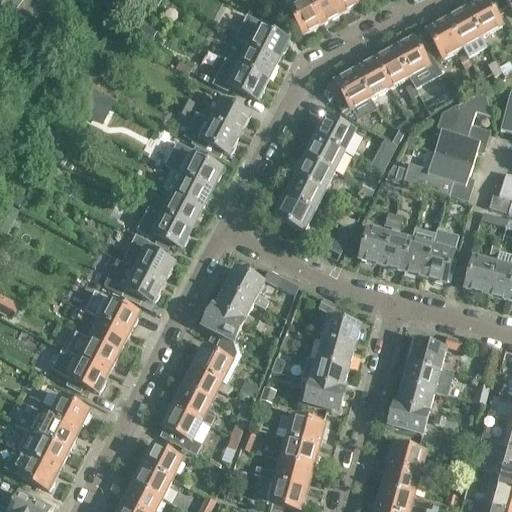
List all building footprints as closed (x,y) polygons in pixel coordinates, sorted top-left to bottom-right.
[(144,0),(143,1),(157,10),(163,0),(144,0)] [(276,0),(275,0),(284,18),(291,14),(304,37),(306,36),(309,36),(313,34),(314,31),(324,26),(309,0),(276,0)] [(334,0),(309,0),(324,26),(343,15),(334,0)] [(360,0),(334,0),(343,15),(363,5),(360,0)] [(503,30),(487,0),(467,11),(483,41),(503,30)] [(483,41),(467,11),(447,22),(463,52),(483,41)] [(151,41),(158,28),(143,21),(136,34),(151,41)] [(444,61),(442,62),(442,63),(463,52),(447,22),(428,32),(444,61)] [(259,26),(248,48),(279,63),(289,43),(260,28),(261,27),(259,26)] [(414,40),(394,51),(410,81),(414,88),(416,92),(443,77),(425,45),(418,49),(414,40)] [(248,48),(238,67),(269,83),(279,63),(248,48)] [(394,51),(374,62),(391,92),(410,81),(394,51)] [(459,61),(466,73),(472,69),(466,57),(459,61)] [(87,60),(79,77),(102,89),(111,72),(87,60)] [(374,62),(355,73),(372,103),(391,92),(374,62)] [(488,67),(495,79),(502,74),(496,63),(488,67)] [(511,67),(510,63),(499,69),(502,74),(504,76),(511,71),(511,67)] [(192,70),(180,64),(176,71),(188,78),(192,70)] [(227,89),(228,90),(229,88),(258,103),(269,83),(238,67),(227,89)] [(355,73),(327,88),(335,102),(343,98),(352,113),(365,106),(374,122),(381,118),(372,103),(355,73)] [(199,82),(208,86),(210,82),(202,77),(199,82)] [(407,92),(413,103),(420,100),(416,92),(414,88),(407,92)] [(90,112),(98,99),(81,90),(74,104),(90,112)] [(441,138),(436,155),(475,167),(479,156),(486,156),(493,134),(474,128),(478,114),(489,110),(485,93),(444,116),(436,136),(441,138)] [(511,96),(502,132),(511,134),(511,96)] [(180,98),(177,105),(188,111),(192,104),(180,98)] [(221,100),(210,122),(241,137),(251,117),(222,102),(223,100),(221,100)] [(177,105),(173,112),(185,118),(188,111),(177,105)] [(438,113),(434,106),(426,110),(430,117),(438,113)] [(189,138),(200,144),(201,143),(231,158),(241,137),(210,122),(200,116),(189,138)] [(347,155),(357,135),(327,119),(316,139),(347,155)] [(406,121),(395,129),(405,135),(410,128),(406,121)] [(392,130),(387,138),(399,145),(403,136),(392,130)] [(53,160),(60,147),(43,138),(36,152),(53,160)] [(410,138),(408,146),(419,150),(422,141),(410,138)] [(316,139),(306,159),(337,174),(347,155),(316,139)] [(385,142),(371,168),(383,175),(397,149),(385,142)] [(169,170),(182,176),(213,192),(223,172),(194,156),(197,150),(184,143),(169,170)] [(86,144),(83,149),(90,153),(92,148),(86,144)] [(400,169),(397,181),(470,204),(477,183),(471,179),(475,167),(436,155),(431,172),(411,166),(409,172),(400,169)] [(52,164),(41,159),(38,165),(48,170),(52,164)] [(306,159),(296,178),(327,194),(337,174),(306,159)] [(159,189),(172,196),(203,211),(213,192),(182,176),(169,170),(159,189)] [(504,189),(497,189),(491,211),(510,217),(511,217),(511,177),(508,177),(504,189)] [(327,194),(296,178),(286,198),(316,214),(327,194)] [(358,186),(373,194),(377,187),(361,179),(358,186)] [(393,191),(383,188),(379,196),(390,200),(393,191)] [(148,209),(162,216),(193,231),(203,211),(172,196),(159,189),(148,209)] [(371,198),(373,194),(363,189),(361,193),(371,198)] [(15,195),(9,204),(18,210),(25,201),(15,195)] [(286,198),(276,218),(306,234),(316,214),(286,198)] [(19,214),(6,207),(0,216),(0,232),(7,236),(19,214)] [(332,222),(353,233),(358,224),(337,213),(332,222)] [(490,217),(481,214),(479,222),(488,224),(490,217)] [(393,229),(396,217),(388,215),(385,227),(393,229)] [(151,237),(152,238),(153,236),(182,251),(193,231),(162,216),(151,237)] [(401,231),(404,219),(396,217),(393,229),(401,231)] [(369,228),(360,261),(382,267),(391,234),(382,232),(369,228)] [(413,240),(404,273),(425,278),(434,246),(435,241),(436,237),(415,231),(413,240)] [(391,234),(382,267),(404,273),(413,240),(401,237),(391,234)] [(303,236),(299,244),(311,250),(315,242),(303,236)] [(136,237),(121,264),(165,286),(175,265),(160,258),(164,251),(136,237)] [(0,263),(3,264),(12,247),(0,239),(0,263)] [(498,257),(502,245),(493,243),(490,255),(498,257)] [(502,245),(497,263),(488,296),(509,302),(511,290),(511,267),(505,266),(510,248),(502,245)] [(434,246),(425,278),(447,284),(456,252),(434,246)] [(473,257),(474,258),(466,290),(488,296),(497,263),(473,257)] [(122,297),(137,305),(140,299),(154,306),(165,286),(121,264),(117,262),(103,287),(122,297)] [(265,284),(236,270),(226,290),(255,305),(266,311),(270,303),(260,297),(267,284),(266,283),(265,284)] [(299,290),(270,275),(266,283),(267,284),(296,297),(299,290)] [(255,306),(226,290),(216,309),(262,333),(266,326),(249,317),(255,306)] [(0,315),(11,321),(19,307),(0,297),(0,315)] [(110,299),(99,321),(130,336),(140,316),(111,301),(112,300),(110,299)] [(325,302),(321,310),(332,315),(337,308),(325,302)] [(73,307),(69,314),(81,320),(84,313),(73,307)] [(236,345),(246,325),(216,309),(214,308),(204,329),(211,333),(207,341),(218,347),(241,359),(242,357),(236,345)] [(85,314),(93,318),(96,313),(87,309),(85,314)] [(360,328),(328,319),(322,341),(355,350),(360,328)] [(99,321),(89,341),(120,356),(130,336),(99,321)] [(286,338),(281,352),(288,354),(294,341),(286,338)] [(448,340),(446,348),(447,349),(448,349),(459,352),(461,343),(448,340)] [(89,341),(79,360),(110,376),(120,356),(89,341)] [(355,350),(322,341),(316,362),(349,371),(355,350)] [(414,343),(408,365),(441,374),(448,349),(447,349),(446,352),(414,343)] [(194,369),(225,385),(227,386),(241,359),(218,347),(215,354),(205,349),(194,369)] [(511,357),(505,356),(499,377),(511,380),(511,357)] [(343,392),(349,371),(316,362),(304,359),(298,380),(309,383),(343,392)] [(68,382),(69,383),(70,381),(99,396),(110,376),(79,360),(68,382)] [(278,361),(273,373),(282,376),(287,364),(278,361)] [(408,365),(402,386),(436,395),(441,374),(408,365)] [(194,369),(184,389),(215,404),(220,393),(228,397),(232,389),(224,385),(225,385),(194,369)] [(511,380),(499,377),(494,399),(511,403),(511,380)] [(240,392),(255,401),(259,391),(245,383),(240,392)] [(309,383),(304,405),(339,415),(345,392),(343,392),(309,383)] [(395,406),(394,407),(431,417),(432,414),(431,414),(436,395),(402,386),(397,407),(395,406)] [(177,402),(174,408),(205,424),(204,425),(211,428),(216,418),(215,414),(211,412),(215,404),(184,389),(180,387),(174,400),(177,402)] [(267,389),(262,401),(274,406),(279,393),(267,389)] [(26,406),(49,418),(79,434),(89,414),(60,399),(61,397),(48,391),(41,404),(31,398),(26,406)] [(476,406),(484,408),(488,393),(480,391),(476,406)] [(511,403),(494,399),(488,419),(511,425),(511,426),(511,403)] [(239,418),(247,421),(252,410),(242,406),(238,417),(239,418)] [(431,417),(394,407),(389,429),(423,438),(423,439),(424,439),(431,417)] [(174,408),(164,429),(169,431),(165,440),(192,454),(197,445),(194,444),(204,425),(205,424),(174,408)] [(24,431),(39,438),(69,454),(79,434),(35,411),(24,431)] [(458,415),(456,422),(468,426),(470,419),(458,415)] [(239,441),(247,421),(239,418),(236,425),(235,425),(229,437),(239,441)] [(325,428),(292,418),(288,432),(275,428),(273,437),(319,449),(325,428)] [(460,424),(451,421),(439,418),(437,425),(458,430),(460,424)] [(488,419),(482,441),(511,449),(511,426),(511,425),(488,419)] [(256,432),(264,435),(267,426),(258,423),(256,432)] [(18,452),(29,458),(59,473),(69,454),(39,438),(28,433),(18,452)] [(249,433),(242,451),(249,454),(256,436),(249,433)] [(234,452),(239,441),(229,437),(225,448),(234,452)] [(319,449),(286,441),(280,462),(314,471),(319,449)] [(477,460),(477,461),(499,468),(503,469),(511,471),(511,449),(482,441),(477,460)] [(155,447),(144,467),(174,482),(185,461),(184,461),(184,462),(155,447)] [(395,447),(389,469),(422,478),(429,454),(427,453),(426,455),(395,447)] [(19,477),(49,493),(59,473),(29,458),(18,452),(8,472),(19,477)] [(476,461),(471,482),(497,490),(511,494),(511,471),(503,469),(499,468),(476,461)] [(254,477),(256,478),(275,483),(308,492),(314,471),(280,462),(277,475),(256,469),(254,477)] [(144,467),(134,487),(164,502),(174,482),(144,467)] [(389,469),(383,490),(416,499),(422,478),(389,469)] [(456,487),(458,478),(446,475),(444,483),(456,487)] [(184,478),(180,485),(192,491),(195,484),(184,478)] [(471,482),(464,504),(493,511),(511,511),(511,494),(497,490),(471,482)] [(302,511),(308,492),(275,483),(268,507),(284,511),(285,509),(295,511),(302,511)] [(134,487),(124,506),(135,511),(159,511),(164,502),(134,487)] [(383,490),(377,511),(380,511),(422,511),(420,508),(414,506),(416,499),(383,490)] [(0,511),(1,511),(49,511),(19,496),(20,495),(19,494),(13,506),(0,498),(0,511)] [(447,497),(445,506),(457,510),(460,500),(447,497)] [(213,511),(217,504),(206,499),(199,511),(213,511)]
